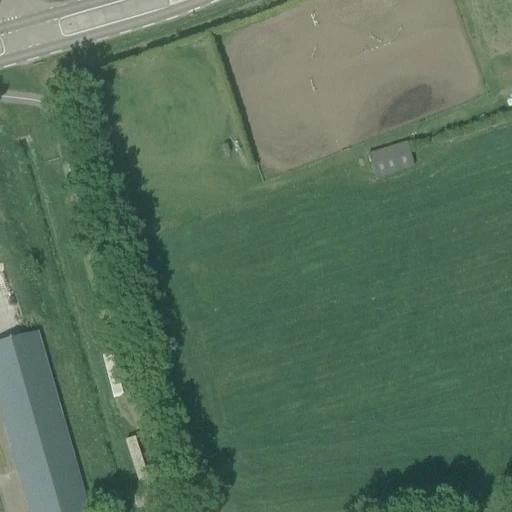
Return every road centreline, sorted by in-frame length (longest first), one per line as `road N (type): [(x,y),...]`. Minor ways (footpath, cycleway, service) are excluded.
road 1 (unclassified): [(170,511),(78,188)]
road 2 (secondary): [(29,49),(178,0)]
